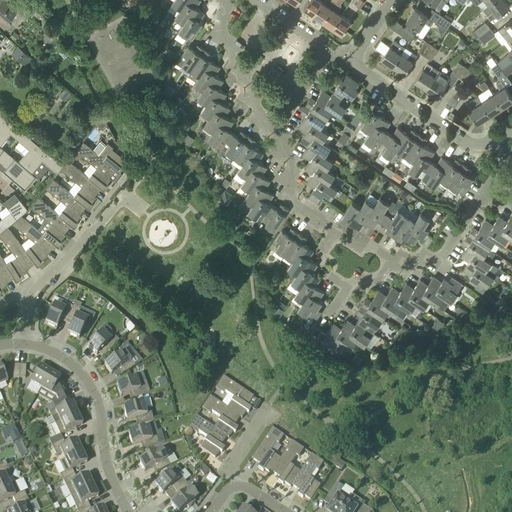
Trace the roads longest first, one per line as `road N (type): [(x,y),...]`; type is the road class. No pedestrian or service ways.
road 1 (residential): [(23,344),(53,351),(87,380),(127,511)]
road 2 (residential): [(23,344),(32,292),(131,184)]
road 3 (residential): [(496,137),(502,164),(437,261),(390,259)]
road 4 (residential): [(390,259),(302,210),(274,130)]
road 5 (residential): [(496,137),(467,142),(349,63)]
road 6 (residential): [(274,130),(255,108),(219,27),(222,0)]
